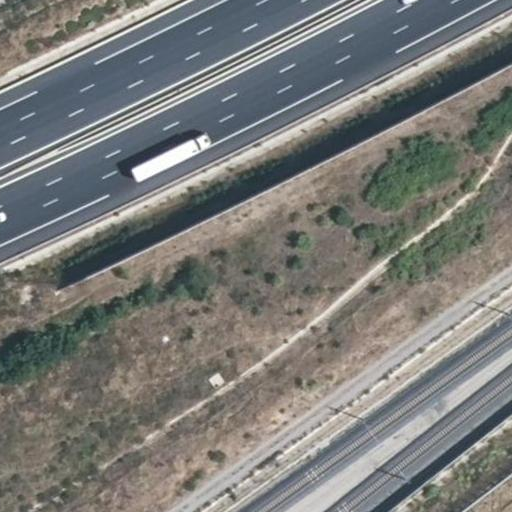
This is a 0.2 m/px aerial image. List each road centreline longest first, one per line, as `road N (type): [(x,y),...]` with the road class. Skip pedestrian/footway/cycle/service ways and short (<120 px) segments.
road 1 (motorway): [(0,216),(437,0)]
road 2 (motorway): [(284,0),(0,138)]
